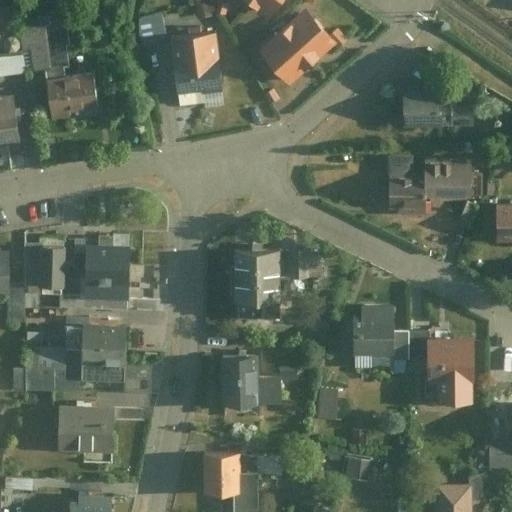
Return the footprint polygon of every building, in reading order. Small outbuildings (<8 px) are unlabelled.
[(197,0),(200,14),(226,10),(224,0),(197,0)] [(282,0),(259,0),(275,11),(282,0)] [(337,40),(309,8),(261,51),(290,82),(337,40)] [(162,11),(139,15),(139,26),(142,44),(167,39),(162,11)] [(46,24),(21,26),(23,52),(25,66),(51,63),(46,24)] [(216,30),(171,34),(176,91),(222,87),(216,30)] [(0,73),(25,71),(25,66),(23,52),(0,54),(0,73)] [(95,71),(46,79),(51,112),(100,104),(95,71)] [(0,140),(20,139),(18,119),(21,119),(17,85),(0,86),(0,140)] [(447,90),(405,89),(404,128),(446,129),(447,90)] [(476,157),(387,157),(387,211),(429,211),(429,196),(476,196),(476,157)] [(511,202),(498,202),(497,240),(511,240),(511,202)] [(129,283),(130,244),(82,244),(82,283),(129,283)] [(281,246),(235,247),(236,316),(263,316),(263,300),(281,300),(281,246)] [(310,246),(288,247),(289,275),(311,275),(310,246)] [(321,246),(310,246),(311,275),(322,274),(321,246)] [(62,247),(38,247),(39,288),(63,288),(62,247)] [(0,253),(0,288),(12,288),(11,254),(0,253)] [(129,283),(82,283),(82,309),(129,309),(129,283)] [(361,316),(352,316),(351,357),(409,357),(409,337),(409,327),(394,327),(395,303),(361,302),(361,316)] [(128,377),(128,325),(70,325),(70,377),(128,377)] [(427,379),(437,379),(436,399),(472,399),(472,336),(427,336),(427,379)] [(263,354),(222,354),(222,400),(281,400),(281,370),(263,371),(263,354)] [(338,385),(320,384),(319,415),(336,416),(338,385)] [(117,406),(61,403),(59,447),(115,449),(117,406)] [(511,442),(490,442),(490,467),(511,466),(511,442)] [(241,448),(203,448),(203,493),(236,493),(235,511),(260,511),(261,471),(241,471),(241,448)] [(349,472),(371,475),(374,455),(352,452),(349,472)] [(471,482),(471,495),(482,495),(482,472),(471,472),(471,482)] [(471,482),(436,483),(436,511),(471,511),(471,495),(471,482)] [(110,511),(111,495),(69,494),(68,511),(110,511)] [(337,511),(338,505),(316,503),(315,511),(337,511)]
